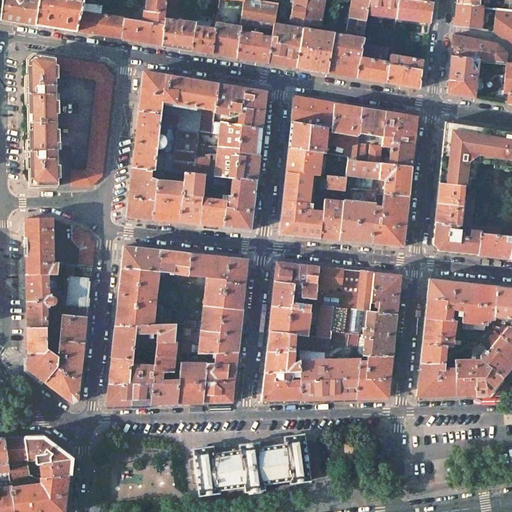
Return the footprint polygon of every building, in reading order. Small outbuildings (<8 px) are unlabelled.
[(38,0),(2,0),(1,19),(18,22),(35,25),(38,0)] [(83,0),(38,0),(35,25),(55,28),(75,32),(82,4),(83,0)] [(146,0),(145,11),(143,10),(142,22),(140,42),(143,43),(162,46),(163,22),(164,0),(146,0)] [(178,0),(164,0),(163,22),(176,24),(177,21),(177,18),(178,0)] [(273,3),(249,0),(243,0),(243,1),(241,23),(273,29),(274,24),(274,20),(277,7),(277,4),(273,3)] [(293,0),(290,22),(292,23),(292,27),(302,29),(303,24),(306,0),(293,0)] [(324,0),(306,0),(303,24),(307,25),(320,27),(324,0)] [(368,0),(350,0),(348,18),(365,21),(366,14),(368,0)] [(398,0),(368,0),(366,14),(396,18),(398,0)] [(427,3),(403,0),(398,0),(396,18),(399,18),(425,21),(430,22),(433,3),(427,2),(427,3)] [(102,6),(82,4),(75,32),(92,35),(107,37),(133,41),(140,42),(142,22),(136,21),(125,19),(100,15),(102,6)] [(454,22),(454,27),(480,29),(481,22),(486,22),(487,14),(482,14),(482,8),(482,6),(480,6),(477,6),(456,4),(454,22)] [(511,11),(495,10),(493,31),(511,44),(511,11)] [(365,21),(348,18),(345,33),(363,36),(365,21)] [(176,24),(163,22),(162,46),(177,48),(191,51),(194,26),(195,23),(182,22),(177,21),(176,24)] [(214,29),(211,54),(224,56),(237,58),(240,32),(240,28),(239,28),(229,26),(215,24),(214,29)] [(279,25),(274,24),(273,29),(272,32),(271,37),(267,63),(290,67),(296,68),(302,29),(292,27),(289,27),(279,25)] [(208,28),(194,26),(191,51),(207,53),(211,54),(214,29),(211,29),(208,28)] [(306,29),(302,29),(296,68),(302,69),(326,73),(333,33),(309,30),(306,29)] [(250,34),(240,32),(237,58),(252,61),(267,63),(271,37),(261,36),(252,34),(250,34)] [(333,33),(326,73),(331,74),(356,78),(359,58),(362,45),(363,38),(333,33)] [(453,35),(451,56),(479,60),(479,61),(505,64),(506,53),(497,44),(453,35)] [(386,49),(362,45),(359,58),(385,62),(387,49),(386,49)] [(35,187),(56,187),(56,177),(59,177),(58,156),(56,156),(56,152),(58,152),(58,130),(55,130),(55,113),(57,113),(57,91),(55,91),(54,88),(57,88),(57,73),(57,67),(54,67),(54,57),(44,56),(33,54),(26,60),(27,76),(24,76),(24,86),(25,105),(27,105),(28,140),(25,140),(26,156),(26,169),(29,169),(29,182),(35,187)] [(394,56),(390,55),(389,63),(386,83),(391,83),(419,88),(422,61),(422,60),(394,56)] [(470,97),(474,97),(475,89),(480,90),(482,88),(482,85),(481,83),(476,82),(479,61),(479,60),(451,56),(447,93),(470,97)] [(103,66),(54,57),(54,67),(57,67),(57,73),(97,80),(87,171),(71,171),(72,186),(91,186),(101,176),(113,77),(103,66)] [(385,62),(359,58),(356,78),(379,82),(386,83),(389,63),(385,62)] [(510,103),(511,103),(511,64),(505,64),(503,93),(508,94),(506,103),(510,103)] [(162,102),(165,76),(143,72),(135,138),(132,167),(152,170),(154,170),(156,149),(158,149),(160,149),(162,148),(164,146),(165,144),(165,142),(165,140),(164,138),(163,137),(162,136),(161,135),(159,135),(158,134),(162,102)] [(168,103),(214,110),(217,84),(171,77),(165,76),(162,102),(168,103)] [(239,113),(242,89),(238,88),(217,84),(214,110),(214,113),(230,116),(231,112),(239,113)] [(237,125),(261,129),(265,92),(242,89),(239,113),(237,125)] [(292,114),(291,122),(327,128),(332,129),(334,104),(293,97),(292,114)] [(212,133),(214,113),(214,110),(168,103),(167,114),(169,115),(178,116),(176,130),(172,172),(184,173),(193,174),(196,156),(199,131),(212,133)] [(359,134),(361,108),(354,107),(334,104),(332,129),(331,133),(356,137),(359,135),(359,134)] [(382,137),(385,112),(379,111),(361,108),(359,134),(382,137)] [(391,142),(413,145),(414,140),(416,117),(385,112),(382,137),(382,142),(391,142)] [(167,129),(176,130),(178,116),(169,115),(167,129)] [(217,148),(259,152),(259,148),(261,129),(237,125),(220,122),(217,148)] [(289,141),(288,147),(322,153),(324,153),(327,128),(291,122),(289,141)] [(511,133),(505,132),(445,122),(444,130),(440,167),(438,183),(463,186),(472,187),(474,167),(480,164),(511,167),(511,133)] [(348,142),(346,156),(347,160),(356,161),(358,144),(358,143),(348,142)] [(379,164),(411,167),(412,151),(413,145),(391,142),(389,157),(380,157),(379,164)] [(358,144),(356,161),(362,162),(365,145),(358,144)] [(379,164),(380,157),(381,147),(370,145),(368,163),(379,164)] [(286,161),(285,172),(316,175),(320,176),(322,153),(288,147),(286,161)] [(232,178),(255,181),(257,169),(259,152),(217,148),(213,176),(232,178)] [(196,156),(193,174),(203,175),(207,175),(210,154),(204,153),(204,157),(196,156)] [(325,188),(344,190),(344,188),(346,175),(347,160),(346,156),(329,154),(327,177),(325,188)] [(347,160),(346,175),(374,178),(378,179),(379,164),(368,163),(362,162),(356,161),(347,160)] [(383,194),(407,197),(409,182),(411,167),(379,164),(378,179),(378,180),(384,180),(383,194)] [(129,189),(128,197),(154,200),(157,180),(150,180),(152,170),(132,167),(129,189)] [(279,234),(320,238),(323,212),(315,211),(313,209),(316,175),(285,172),(283,194),(279,234)] [(183,183),(182,195),(201,197),(203,175),(193,174),(184,173),(183,183)] [(320,176),(316,175),(313,209),(315,211),(323,212),(324,200),(325,188),(327,177),(320,176)] [(374,178),(346,175),(344,188),(365,190),(373,191),(374,178)] [(225,205),(223,228),(250,231),(251,217),(255,181),(232,178),(229,202),(225,202),(225,205)] [(154,200),(152,220),(164,221),(179,223),(182,195),(183,183),(157,180),(154,200)] [(463,186),(438,183),(437,198),(436,203),(461,206),(463,186)] [(376,191),(373,191),(365,190),(365,198),(375,199),(376,191)] [(374,206),(370,243),(378,244),(402,247),(407,197),(383,194),(381,207),(374,206)] [(182,195),(179,223),(201,225),(223,228),(225,205),(201,202),(201,197),(182,195)] [(128,197),(126,217),(146,219),(152,220),(154,200),(128,197)] [(323,212),(320,238),(324,238),(339,240),(343,202),(324,200),(323,212)] [(343,202),(339,240),(345,241),(370,243),(374,206),(374,204),(343,200),(343,202)] [(461,206),(436,203),(436,208),(434,223),(453,224),(459,225),(461,206)] [(461,206),(459,225),(472,226),(473,207),(461,206)] [(57,274),(57,263),(52,264),(52,218),(25,218),(25,247),(25,274),(46,274),(57,274)] [(434,223),(432,240),(442,251),(449,252),(477,255),(479,233),(479,232),(467,230),(466,238),(458,237),(459,233),(456,233),(456,230),(453,230),(453,224),(434,223)] [(83,266),(91,267),(92,257),(93,244),(86,232),(72,226),(72,240),(80,249),(78,266),(83,266)] [(479,233),(477,255),(484,256),(495,257),(502,258),(505,235),(479,233)] [(511,236),(505,235),(502,258),(509,258),(511,258),(511,236)] [(158,273),(173,275),(189,276),(190,253),(164,251),(123,246),(120,269),(158,273)] [(225,280),(228,257),(209,255),(190,253),(189,276),(205,278),(225,280)] [(203,306),(242,310),(243,296),(247,260),(228,257),(225,280),(205,278),(203,306)] [(55,301),(54,318),(60,318),(69,318),(69,308),(79,309),(78,318),(86,318),(87,301),(89,287),(91,267),(83,266),(82,277),(72,277),(73,265),(57,263),(57,274),(56,280),(65,280),(64,297),(55,297),(55,301)] [(297,283),(299,265),(276,263),(274,274),(274,281),(297,283)] [(313,305),(318,267),(308,266),(299,265),(297,283),(301,298),(300,304),(310,305),(313,305)] [(342,287),(343,270),(328,268),(318,267),(313,305),(320,306),(339,308),(341,292),(326,290),(326,285),(342,287)] [(117,298),(114,325),(136,325),(153,324),(158,273),(120,269),(117,298)] [(371,300),(373,273),(365,272),(343,270),(342,287),(341,292),(339,308),(366,311),(369,311),(371,300)] [(376,312),(395,314),(397,300),(399,276),(373,273),(371,300),(377,301),(376,312)] [(46,274),(25,274),(26,302),(26,328),(46,328),(46,303),(52,303),(54,303),(55,302),(55,301),(54,299),(54,298),(52,298),(46,298),(46,274)] [(57,274),(46,274),(46,298),(52,298),(54,298),(54,299),(55,301),(55,297),(56,280),(57,274)] [(189,276),(173,275),(172,283),(189,285),(189,276)] [(469,304),(472,284),(428,279),(426,299),(463,303),(469,304)] [(297,283),(274,281),(272,295),(271,301),(291,303),(292,297),(301,298),(297,283)] [(493,318),(495,286),(482,285),(472,284),(469,304),(463,303),(462,313),(461,322),(486,324),(486,322),(492,322),(493,318)] [(511,321),(511,287),(495,286),(493,318),(511,319),(511,320),(511,322),(511,321)] [(463,303),(426,299),(426,302),(424,318),(450,321),(451,312),(462,313),(463,303)] [(46,303),(46,328),(54,328),(54,318),(55,301),(55,302),(54,303),(52,303),(46,303)] [(291,303),(271,301),(270,309),(268,332),(302,335),(307,335),(310,305),(300,304),(291,303)] [(214,353),(237,351),(239,332),(242,310),(203,306),(199,354),(214,353)] [(337,333),(339,308),(320,306),(317,337),(330,338),(331,332),(337,333)] [(365,326),(366,311),(339,308),(337,333),(359,334),(359,325),(365,326)] [(366,355),(391,355),(393,339),(395,314),(376,312),(369,311),(366,311),(365,326),(364,336),(359,336),(357,351),(359,355),(366,355)] [(58,343),(83,343),(84,329),(86,318),(78,318),(69,318),(60,318),(58,343)] [(450,321),(424,318),(422,337),(419,363),(441,363),(443,363),(445,346),(451,347),(453,330),(459,330),(461,322),(450,321)] [(153,324),(136,325),(135,333),(147,333),(158,333),(157,342),(174,342),(176,324),(153,324)] [(113,341),(111,356),(132,357),(134,346),(135,333),(136,325),(114,325),(113,341)] [(500,336),(511,346),(511,327),(510,326),(507,327),(500,336)] [(46,328),(26,328),(27,356),(27,369),(44,382),(58,358),(52,354),(46,350),(46,328)] [(490,346),(500,336),(492,329),(477,337),(490,346)] [(302,335),(268,332),(267,344),(266,348),(294,348),(300,348),(302,335)] [(337,333),(331,332),(330,338),(329,343),(349,345),(349,351),(357,351),(359,336),(359,334),(337,333)] [(134,346),(132,357),(140,357),(144,358),(145,353),(156,353),(157,342),(158,333),(147,333),(145,348),(134,346)] [(307,335),(302,335),(300,348),(325,351),(329,348),(329,343),(330,338),(317,337),(307,335)] [(480,359),(502,377),(505,373),(511,364),(511,346),(500,336),(490,346),(488,349),(480,359)] [(154,365),(154,372),(164,371),(173,371),(175,342),(174,342),(157,342),(156,353),(154,365)] [(44,382),(71,402),(77,400),(80,370),(83,343),(58,343),(58,350),(58,358),(44,382)] [(192,344),(181,343),(180,355),(191,354),(192,344)] [(472,359),(480,359),(488,349),(482,344),(471,350),(472,359)] [(294,348),(266,348),(265,356),(263,372),(292,369),(299,369),(299,359),(299,355),(293,354),(294,348)] [(325,351),(300,348),(299,355),(299,359),(325,359),(325,351)] [(206,362),(202,403),(205,402),(232,402),(237,351),(214,353),(214,362),(206,362)] [(358,361),(355,398),(362,398),(387,397),(391,355),(366,355),(365,362),(358,361)] [(108,382),(106,405),(110,405),(150,404),(154,372),(154,365),(139,364),(131,364),(132,357),(111,356),(108,382)] [(329,359),(327,399),(343,398),(355,398),(358,361),(358,358),(329,359)] [(300,377),(301,400),(318,399),(327,399),(329,359),(325,359),(299,359),(299,369),(300,377)] [(454,368),(455,395),(469,395),(475,395),(472,359),(454,359),(454,368)] [(472,359),(475,395),(487,395),(502,377),(480,359),(472,359)] [(178,379),(176,403),(199,403),(202,403),(206,362),(179,362),(178,379)] [(418,370),(416,396),(417,397),(436,396),(455,395),(454,368),(441,369),(441,363),(419,363),(418,370)] [(263,378),(260,401),(288,400),(301,400),(300,377),(293,377),(292,369),(263,372),(263,378)] [(154,372),(150,404),(154,404),(176,403),(178,379),(163,380),(164,371),(154,372)] [(213,446),(192,449),(199,496),(219,493),(219,490),(244,487),(244,492),(265,489),(264,484),(289,480),(290,483),(310,481),(304,434),(284,436),(284,439),(213,449),(213,446)] [(12,438),(4,438),(8,462),(21,460),(27,459),(24,437),(12,438)] [(43,437),(24,437),(27,459),(27,460),(34,458),(35,464),(40,463),(42,478),(69,473),(71,458),(56,447),(43,437)] [(0,438),(0,470),(9,470),(8,467),(8,462),(4,438),(0,438)] [(22,465),(8,467),(9,470),(9,474),(10,477),(29,475),(27,464),(22,465)] [(64,511),(69,473),(42,478),(40,478),(41,483),(11,487),(14,511),(64,511)] [(0,487),(11,486),(10,477),(9,474),(0,475),(0,487)] [(0,511),(14,511),(11,487),(11,486),(0,487),(0,511)]
